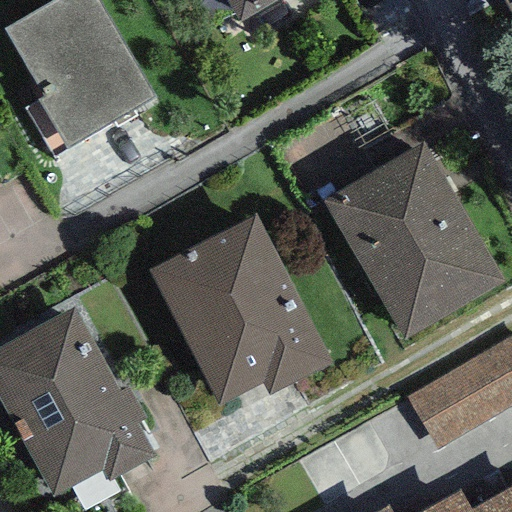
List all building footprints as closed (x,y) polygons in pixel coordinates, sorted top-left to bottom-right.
[(93,0),(64,0),(6,36),(43,104),(39,107),(67,156),(152,101),(93,0)] [(222,0),(240,29),(289,0),(222,0)] [(423,150),(322,210),(404,346),(504,286),(423,150)] [(254,224),(149,278),(218,413),(261,391),(266,402),(330,370),(254,224)] [(74,317),(0,355),(0,403),(51,500),(101,474),(107,486),(152,462),(134,428),(143,423),(128,395),(118,400),(74,317)] [(511,338),(406,400),(437,453),(511,409),(511,338)] [(511,511),(511,491),(475,511),(511,511)] [(466,511),(459,497),(431,511),(466,511)]
